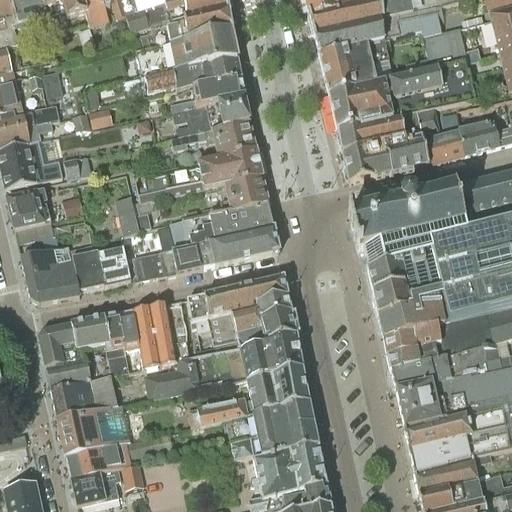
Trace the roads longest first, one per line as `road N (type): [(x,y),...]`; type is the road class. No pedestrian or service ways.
road 1 (residential): [(16,327),(305,264)]
road 2 (unclassified): [(357,511),(305,264)]
road 3 (unclassified): [(309,207),(262,0)]
road 4 (residential): [(309,207),(511,162)]
road 5 (residential): [(16,327),(58,511)]
